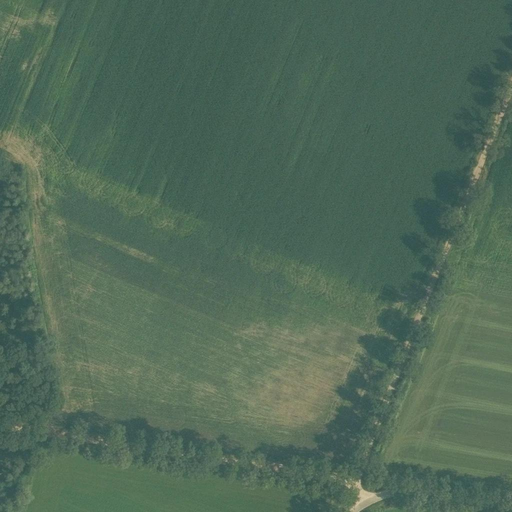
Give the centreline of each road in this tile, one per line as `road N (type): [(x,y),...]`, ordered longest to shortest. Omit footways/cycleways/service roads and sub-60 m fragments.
road 1 (track): [(353,481),(511,81)]
road 2 (track): [(44,432),(353,481)]
road 3 (unclassified): [(351,511),(404,490),(511,505)]
